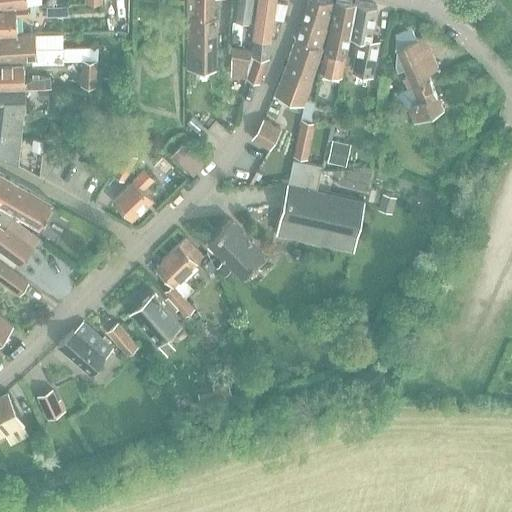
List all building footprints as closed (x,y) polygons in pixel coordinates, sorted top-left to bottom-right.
[(213,0),(187,0),(188,67),(217,67),(217,16),(214,16),(213,0)] [(242,19),(251,20),(253,15),(254,0),(235,0),(233,20),(231,42),(241,42),(242,19)] [(248,62),(246,74),(246,76),(258,82),(266,64),(268,56),(274,17),(283,19),(287,2),(276,1),(276,0),(258,0),(252,54),(250,53),(248,62)] [(308,0),(275,91),(305,103),(320,56),(319,56),(328,26),(327,26),(336,0),(308,0)] [(350,36),(356,2),(346,0),(337,0),(322,70),(343,74),(352,36),(350,36)] [(350,36),(352,36),(360,38),(354,70),(375,74),(380,40),(372,38),(377,6),(356,2),(350,36)] [(0,35),(18,35),(18,17),(32,16),(31,7),(0,7),(0,35)] [(425,35),(417,38),(412,27),(396,33),(396,46),(397,49),(396,65),(399,71),(405,68),(408,76),(404,78),(408,88),(394,94),(400,110),(408,107),(414,121),(443,109),(428,72),(438,68),(425,35)] [(81,59),(97,58),(98,45),(63,46),(62,34),(18,35),(0,35),(0,59),(25,60),(33,59),(34,64),(64,63),(64,59),(81,59)] [(248,62),(250,53),(251,50),(232,46),(231,59),(248,62)] [(97,58),(81,59),(80,84),(97,84),(97,58)] [(0,86),(26,85),(43,84),(50,84),(51,76),(44,76),(44,74),(32,74),(29,79),(26,79),(25,60),(0,59),(0,86)] [(246,74),(248,62),(231,59),(230,71),(246,74)] [(0,107),(24,111),(27,112),(26,85),(0,86),(0,107)] [(0,129),(22,132),(24,111),(0,107),(0,129)] [(293,155),(308,158),(315,121),(301,118),(293,155)] [(257,141),(269,148),(281,127),(268,120),(257,141)] [(0,155),(18,165),(22,132),(0,129),(0,155)] [(346,165),(350,144),(331,140),(327,161),(346,165)] [(193,171),(203,160),(183,143),(173,154),(193,171)] [(114,174),(124,180),(137,157),(126,152),(114,174)] [(277,232),(354,248),(364,200),(317,190),(323,164),(293,158),(277,232)] [(114,199),(132,217),(152,198),(143,189),(154,179),(144,169),(114,199)] [(40,225),(53,202),(0,171),(0,248),(20,262),(40,237),(12,217),(15,213),(22,216),(23,216),(40,225)] [(395,198),(382,195),(379,209),(391,212),(395,198)] [(208,241),(242,275),(264,252),(231,218),(208,241)] [(161,260),(156,265),(160,269),(174,283),(173,283),(185,297),(193,289),(181,277),(204,255),(185,236),(161,260)] [(29,281),(0,261),(0,278),(21,293),(29,281)] [(173,283),(165,291),(186,315),(195,308),(185,297),(173,283)] [(131,312),(167,354),(175,347),(165,335),(180,322),(154,292),(131,312)] [(0,340),(14,325),(0,313),(0,340)] [(58,344),(91,372),(113,347),(83,321),(58,344)] [(108,331),(128,354),(138,345),(118,322),(108,331)] [(229,382),(214,386),(214,389),(217,397),(232,392),(229,382)] [(52,388),(37,395),(47,417),(62,410),(52,388)] [(11,443),(28,434),(7,390),(0,393),(0,434),(5,432),(11,443)]
